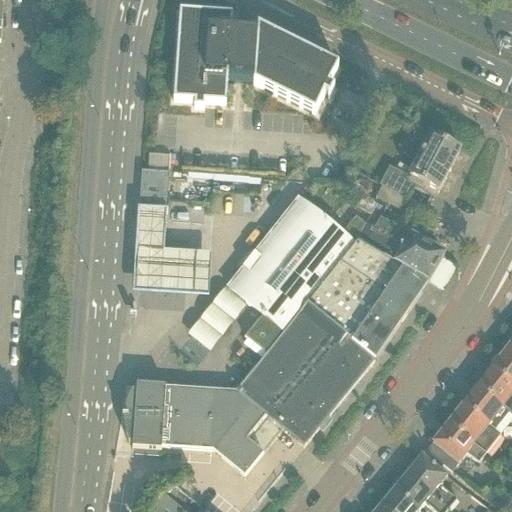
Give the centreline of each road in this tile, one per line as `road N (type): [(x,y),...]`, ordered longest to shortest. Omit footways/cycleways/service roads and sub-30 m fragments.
road 1 (secondary): [(86,511),(115,98),(132,0)]
road 2 (secondary): [(98,0),(56,511)]
road 3 (tertiary): [(315,511),(441,359),(511,238)]
road 4 (residential): [(31,0),(0,298)]
road 5 (residential): [(267,0),(308,28),(511,126)]
road 6 (primary): [(337,0),(511,82)]
